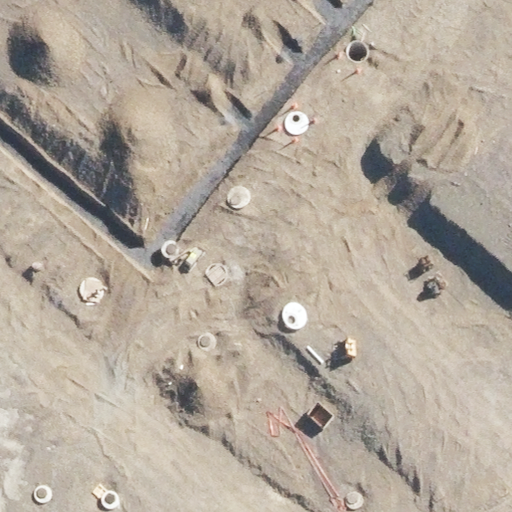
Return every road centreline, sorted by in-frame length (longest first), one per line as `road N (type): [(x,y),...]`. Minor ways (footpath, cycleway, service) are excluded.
road 1 (residential): [(113,340),(403,0)]
road 2 (residential): [(318,511),(113,340)]
road 3 (residential): [(113,340),(0,465)]
road 4 (residential): [(113,340),(0,245)]
